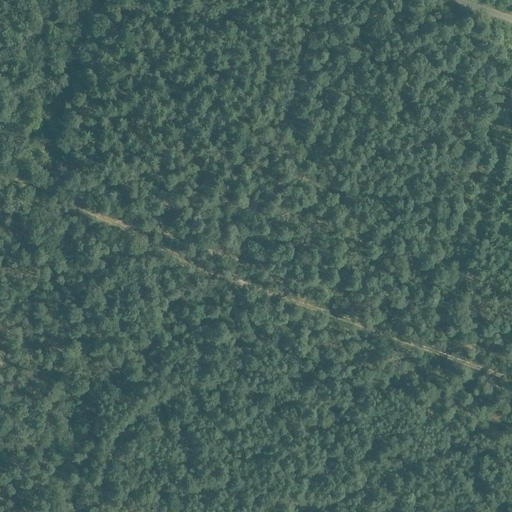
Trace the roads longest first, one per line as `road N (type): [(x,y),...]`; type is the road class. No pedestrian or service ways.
road 1 (track): [(0,173),(174,254),(511,381)]
road 2 (track): [(234,278),(319,0)]
